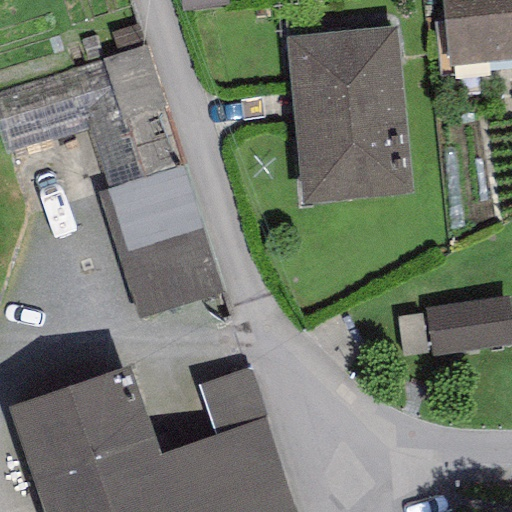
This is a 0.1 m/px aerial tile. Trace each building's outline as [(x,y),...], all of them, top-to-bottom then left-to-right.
[(511,0),(441,0),(447,70),(511,64),(511,0)] [(395,32),(286,41),(300,209),(409,200),(395,32)] [(157,43),(0,84),(0,109),(11,152),(96,130),(145,314),(224,294),(157,43)] [(425,312),(431,359),(511,349),(511,337),(508,301),(425,312)] [(129,373),(5,414),(38,511),(299,511),(252,372),(197,390),(216,445),(160,464),(138,402),(129,373)]
